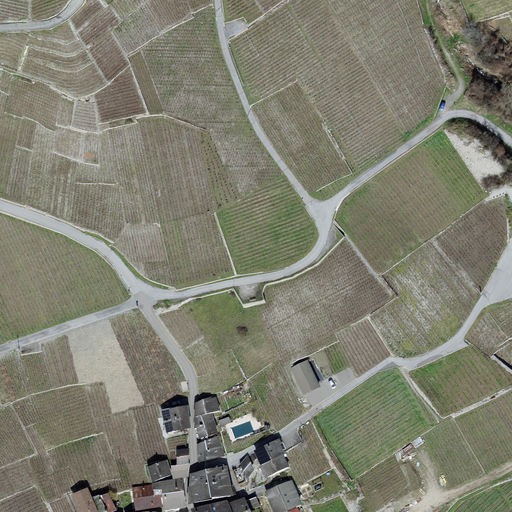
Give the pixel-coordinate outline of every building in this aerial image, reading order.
[(321,387),(308,360),(291,368),(304,395),(321,387)] [(216,397),(198,404),(199,417),(211,414),(220,411),(216,397)] [(184,407),(164,410),(167,432),(188,429),(184,407)] [(211,414),(199,417),(198,426),(201,437),(217,433),(211,414)] [(220,437),(199,443),(200,461),(225,456),(220,437)] [(276,442),(258,451),(264,464),(263,465),(268,477),(289,467),(276,442)] [(188,465),(188,449),(177,450),(178,465),(188,465)] [(255,470),(249,459),(241,463),(247,474),(255,470)] [(149,467),(153,481),(171,475),(167,462),(149,467)] [(227,470),(197,475),(196,504),(231,495),(227,470)] [(164,505),(165,509),(185,506),(180,480),(153,485),(155,495),(163,494),(164,505)] [(153,485),(133,488),(136,509),(164,505),(163,494),(155,495),(153,485)] [(291,485),(267,496),(274,511),(285,511),(300,506),(291,485)] [(87,489),(72,495),(79,511),(109,511),(114,510),(107,494),(92,501),(87,489)] [(251,507),(260,503),(256,496),(248,499),(251,507)] [(250,511),(245,499),(228,505),(231,511),(250,511)] [(227,501),(197,510),(197,511),(231,511),(228,505),(227,501)]
